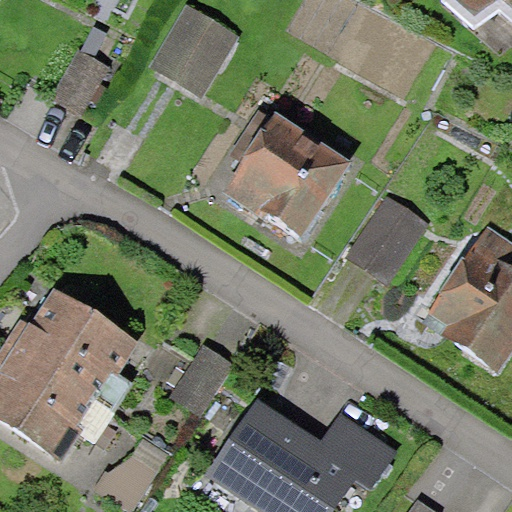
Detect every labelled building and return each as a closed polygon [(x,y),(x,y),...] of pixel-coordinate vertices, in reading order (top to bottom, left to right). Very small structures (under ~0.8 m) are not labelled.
[(511,0),(449,0),(444,11),(471,32),(496,15),(511,27),(511,0)] [(243,50),(181,14),(143,79),(205,115),(243,50)] [(104,79),(74,62),(46,110),(76,127),(104,79)] [(351,175),(272,125),(266,135),(252,126),(221,173),(221,207),(299,257),(351,175)] [(425,229),(385,203),(346,260),(386,286),(425,229)] [(511,357),(511,278),(468,252),(417,334),(496,383),(511,357)] [(139,350),(47,294),(0,371),(0,436),(64,475),(139,350)] [(231,375),(199,356),(169,405),(200,424),(231,375)] [(315,450),(256,413),(208,488),(246,511),(356,511),(395,452),(337,415),(315,450)] [(137,511),(168,459),(140,445),(135,459),(101,480),(90,501),(112,511),(137,511)] [(428,511),(408,499),(399,511),(428,511)]
